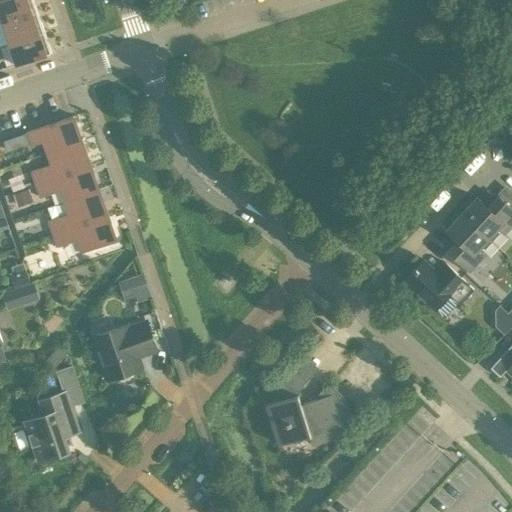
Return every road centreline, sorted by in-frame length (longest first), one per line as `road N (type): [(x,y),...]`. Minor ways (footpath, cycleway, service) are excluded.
road 1 (residential): [(129,473),(310,264)]
road 2 (residential): [(471,180),(355,305)]
road 3 (residential): [(143,50),(300,0)]
road 4 (residential): [(467,410),(355,305)]
road 5 (residential): [(0,97),(143,50)]
road 6 (residential): [(371,511),(467,410)]
road 7 (residential): [(174,129),(182,167),(198,186),(259,216)]
road 8 (residential): [(259,216),(174,129)]
